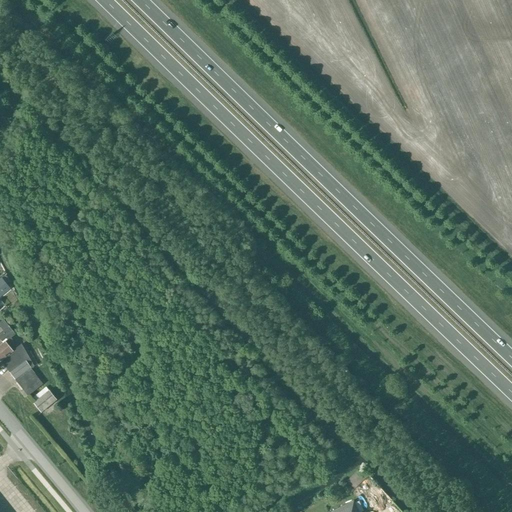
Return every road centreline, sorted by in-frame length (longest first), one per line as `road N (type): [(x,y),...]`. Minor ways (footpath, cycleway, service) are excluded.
road 1 (motorway): [(102,0),(511,393)]
road 2 (motorway): [(511,358),(139,0)]
road 3 (tertiary): [(83,511),(0,411)]
